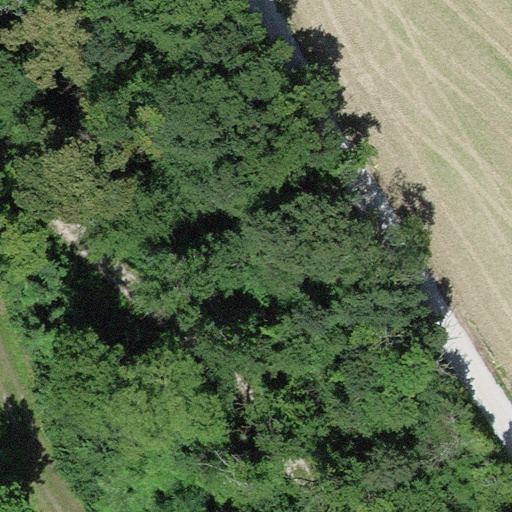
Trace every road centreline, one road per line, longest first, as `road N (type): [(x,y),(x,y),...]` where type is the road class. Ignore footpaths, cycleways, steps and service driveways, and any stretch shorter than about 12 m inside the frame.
road 1 (track): [(0,123),(86,251),(338,511)]
road 2 (track): [(511,439),(387,260),(248,0)]
road 3 (track): [(89,511),(0,379)]
